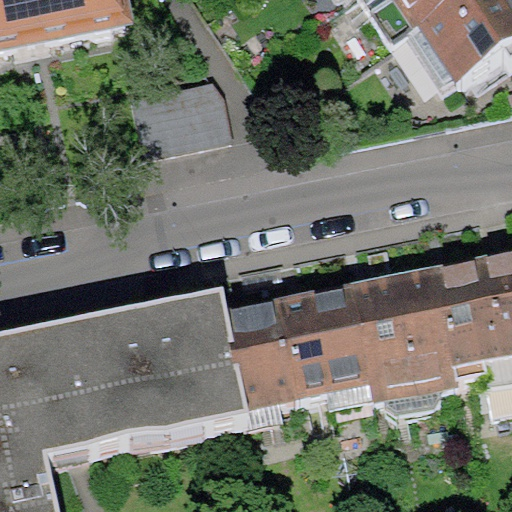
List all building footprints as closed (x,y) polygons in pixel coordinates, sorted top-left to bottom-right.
[(0,0),(0,56),(31,50),(20,0),(0,0)] [(124,31),(117,0),(20,0),(31,50),(49,46),(88,38),(95,43),(110,40),(114,33),(124,31)] [(371,0),(381,15),(370,22),(392,56),(398,52),(476,0),(371,0)] [(511,0),(476,0),(398,52),(415,77),(424,71),(442,99),(455,90),(458,94),(502,65),(509,75),(511,72),(511,0)] [(231,145),(222,105),(211,89),(190,93),(201,151),(210,149),(231,145)] [(190,93),(160,99),(172,157),(180,156),(201,151),(190,93)] [(131,105),(143,163),(150,162),(172,157),(160,99),(131,105)] [(446,283),(447,285),(442,286),(433,288),(455,396),(485,390),(483,378),(511,371),(511,272),(482,278),(481,276),(479,274),(478,272),(477,269),(448,275),(449,278),(448,281),(446,283)] [(455,396),(433,288),(402,294),(400,293),(397,291),(396,287),(369,293),(369,296),(368,298),(366,301),(362,302),(352,305),(370,393),(374,413),(455,396)] [(352,305),(348,305),(347,303),(345,302),(343,300),(343,298),(311,305),(312,307),(311,310),(308,313),(294,316),(278,320),(296,409),(297,414),(327,408),(326,402),(370,393),(352,305)] [(223,331),(219,311),(142,327),(64,343),(89,465),(244,434),(241,420),(223,331)] [(296,409),(278,320),(236,328),(223,331),(241,420),(296,409)] [(0,511),(52,511),(44,474),(89,465),(64,343),(0,356),(0,511)]
